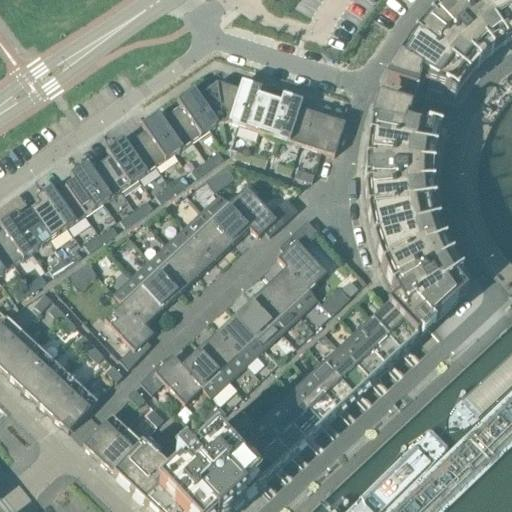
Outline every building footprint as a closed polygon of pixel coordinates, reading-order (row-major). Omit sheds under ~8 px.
[(511,0),(454,0),(447,6),(440,12),(434,18),(424,28),(416,38),(408,49),(400,60),(393,71),(387,83),(386,86),(415,95),(418,87),(449,97),(452,91),(456,85),(460,80),(465,74),(469,69),(474,64),(473,63),(485,52),(486,53),(496,45),(507,37),(511,34),(511,0)] [(185,99),(209,134),(217,128),(223,127),(216,86),(197,99),(193,93),(185,99)] [(216,86),(223,127),(228,126),(238,129),(251,89),(241,86),(238,93),(216,86)] [(258,136),(269,103),(258,99),(261,92),(251,89),(238,129),(258,136)] [(209,134),(185,99),(176,105),(180,111),(171,117),(191,146),(209,134)] [(279,142),(292,102),(282,99),(280,106),(269,103),(258,136),(279,142)] [(299,149),(310,116),(300,112),(302,105),(292,102),(279,142),(299,149)] [(435,241),(431,229),(428,216),(426,202),(425,189),(424,189),(424,173),(425,173),(426,166),(427,159),(428,152),(429,145),(431,139),(433,132),(406,124),(409,116),(378,106),(374,118),(371,128),(369,138),(366,158),(364,179),(365,199),(365,209),(367,220),(369,230),(371,242),(375,255),(379,267),(384,279),(390,291),(396,303),(388,310),(417,341),(420,339),(421,341),(433,330),(431,328),(466,296),(463,292),(454,280),(453,280),(445,267),(446,266),(440,254),(435,241)] [(310,116),(299,149),(333,160),(344,126),(310,116)] [(158,117),(149,123),(173,158),(191,146),(171,117),(162,123),(158,117)] [(155,171),(173,158),(149,123),(140,129),(145,135),(136,142),(155,171)] [(113,148),(138,183),(155,171),(136,142),(126,148),(122,142),(113,148)] [(100,166),(120,195),(138,183),(113,148),(105,154),(109,160),(100,166)] [(235,152),(232,161),(249,166),(251,158),(235,152)] [(218,155),(204,165),(209,172),(223,162),(218,155)] [(251,158),(249,166),(265,171),(267,163),(251,158)] [(195,182),(209,172),(204,165),(190,174),(195,182)] [(78,172),(102,207),(120,195),(100,166),(91,173),(87,166),(78,172)] [(274,174),(290,179),(293,171),(276,166),(274,174)] [(234,183),(225,170),(218,175),(227,187),(234,183)] [(64,191),(84,220),(102,207),(78,172),(69,178),(74,184),(64,191)] [(311,186),(314,178),(297,172),(294,181),(311,186)] [(227,187),(218,175),(212,180),(220,192),(227,187)] [(187,187),(182,180),(168,189),(174,197),(187,187)] [(205,185),(213,197),(220,192),(212,180),(205,185)] [(155,199),(160,206),(174,197),(168,189),(155,199)] [(42,197),(67,232),(84,220),(64,191),(55,197),(51,191),(42,197)] [(249,232),(249,233),(257,242),(263,235),(269,241),(297,215),(285,202),(269,217),(245,192),(228,208),(227,209),(249,232)] [(29,215),(49,244),(67,232),(42,197),(34,203),(38,209),(29,215)] [(232,248),(249,233),(249,232),(227,209),(228,208),(219,199),(201,216),(232,248)] [(152,212),(152,211),(147,204),(133,214),(138,221),(152,212)] [(119,223),(124,231),(138,221),(133,214),(119,223)] [(7,221),(31,257),(49,244),(29,215),(20,222),(15,216),(7,221)] [(184,232),(214,265),(232,248),(201,216),(184,232)] [(31,257),(7,221),(0,226),(0,229),(3,234),(0,235),(0,249),(13,269),(31,257)] [(307,295),(308,294),(325,278),(302,252),(318,237),(306,225),(278,251),(283,257),(276,263),(284,271),(285,271),(307,295)] [(116,236),(111,229),(97,238),(103,246),(116,236)] [(166,249),(196,281),(214,265),(184,232),(166,249)] [(83,248),(89,255),(103,246),(97,238),(83,248)] [(0,278),(13,269),(0,249),(0,278)] [(149,265),(179,297),(196,281),(166,249),(149,265)] [(81,261),(76,253),(62,263),(67,270),(81,261)] [(48,273),(53,280),(67,270),(62,263),(48,273)] [(131,281),(161,314),(179,297),(149,265),(131,281)] [(89,283),(96,279),(87,266),(80,271),(89,283)] [(80,271),(73,276),(82,288),(89,283),(80,271)] [(285,271),(284,271),(267,287),(298,320),(316,303),(308,294),(307,295),(285,271)] [(66,280),(66,281),(75,293),(82,288),(73,276),(66,280)] [(45,285),(40,278),(26,288),(31,295),(45,285)] [(144,330),(161,314),(131,281),(113,298),(121,307),(122,307),(144,330)] [(342,292),(349,300),(357,293),(350,285),(342,292)] [(298,320),(267,287),(250,304),(280,336),(298,320)] [(31,295),(26,288),(12,297),(17,304),(31,295)] [(339,291),(332,297),(343,308),(349,302),(339,291)] [(332,297),(326,303),(337,314),(343,308),(332,297)] [(51,304),(44,298),(33,310),(40,316),(51,304)] [(326,303),(320,308),(330,319),(337,314),(326,303)] [(280,336),(250,304),(232,320),(263,352),(280,336)] [(122,307),(121,307),(104,324),(130,352),(118,364),(127,374),(150,349),(146,345),(153,339),(144,330),(122,307)] [(55,308),(48,314),(58,325),(65,319),(55,308)] [(371,325),(400,357),(417,341),(388,310),(371,325)] [(68,337),(75,330),(65,319),(58,325),(68,337)] [(263,352),(232,320),(215,336),(245,369),(263,352)] [(0,328),(0,358),(21,336),(6,322),(0,328)] [(355,340),(385,371),(400,357),(371,325),(355,340)] [(0,374),(7,381),(36,350),(21,336),(0,358),(0,374)] [(245,369),(215,336),(197,353),(228,385),(245,369)] [(83,338),(82,338),(76,345),(86,356),(93,349),(83,338)] [(340,355),(369,386),(385,371),(355,340),(340,355)] [(96,367),(103,360),(93,349),(86,356),(96,367)] [(22,395),(51,364),(36,350),(7,381),(22,395)] [(197,353),(181,369),(180,369),(202,393),(201,393),(209,402),(228,385),(197,353)] [(324,370),(353,401),(369,386),(340,355),(324,370)] [(180,369),(181,369),(172,359),(166,366),(162,362),(139,387),(151,399),(163,387),(184,410),(201,393),(202,393),(180,369)] [(37,409),(66,377),(51,364),(22,395),(37,409)] [(115,387),(122,380),(112,370),(105,376),(115,387)] [(308,384),(337,416),(353,401),(324,370),(308,384)] [(52,422),(81,391),(66,377),(37,409),(52,422)] [(292,399),(321,430),(337,416),(308,384),(292,399)] [(81,391),(52,422),(68,437),(97,406),(81,391)] [(134,393),(127,400),(138,411),(145,404),(134,393)] [(276,414),(306,445),(321,430),(292,399),(276,414)] [(225,417),(215,406),(208,412),(219,423),(225,417)] [(219,423),(208,412),(202,418),(213,429),(219,423)] [(163,424),(153,413),(146,419),(156,430),(163,424)] [(260,428),(290,460),(306,445),(276,414),(260,428)] [(196,424),(207,435),(213,429),(202,418),(196,424)] [(127,434),(111,419),(82,451),(98,465),(127,434)] [(245,443),(274,474),(290,460),(260,428),(245,443)] [(142,448),(127,434),(98,465),(113,479),(142,448)] [(174,478),(142,448),(113,479),(148,511),(233,511),(258,489),(229,458),(229,457),(214,441),(190,464),(183,456),(174,464),(181,472),(174,478)] [(229,458),(258,489),(274,474),(245,443),(229,457),(229,458)]
